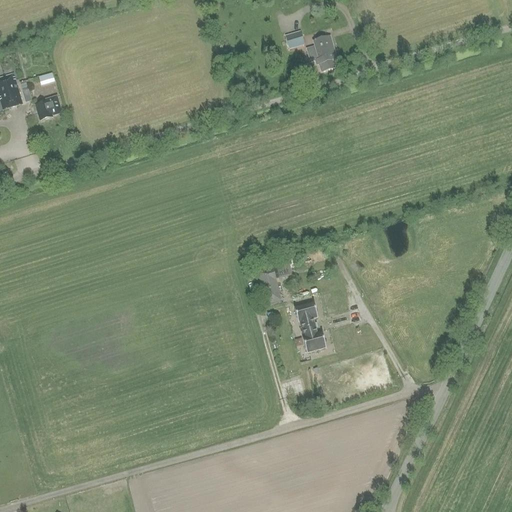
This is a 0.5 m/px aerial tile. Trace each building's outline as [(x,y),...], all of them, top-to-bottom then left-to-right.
[(289,49),(304,45),(300,33),(285,37),(289,49)] [(339,62),(332,39),(315,43),(320,61),(317,62),(318,67),(320,66),(323,75),(336,71),(334,63),(339,62)] [(19,53),(22,64),(28,63),(25,51),(19,53)] [(53,74),(46,75),(49,84),(56,82),(53,74)] [(0,78),(0,98),(3,110),(22,105),(14,75),(0,78)] [(28,90),(22,92),(26,103),(32,102),(28,90)] [(59,109),(56,98),(46,100),(47,104),(36,107),(40,122),(52,119),(50,111),(59,109)] [(260,274),(268,305),(282,301),(276,280),(292,276),(289,265),(260,274)] [(315,303),(295,308),(300,324),(301,323),(305,338),(304,339),(308,354),(328,349),(323,333),(319,334),(315,320),(319,318),(315,303)]
